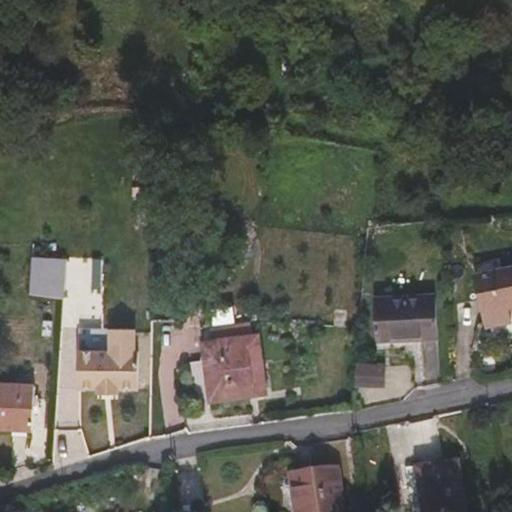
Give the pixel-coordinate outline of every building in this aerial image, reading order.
[(29,295),(64,297),(66,257),(31,255),(29,295)] [(511,309),(511,268),(476,276),(486,324),(509,319),(507,310),(511,309)] [(438,340),(436,297),(375,300),(377,343),(438,340)] [(138,390),(138,353),(134,353),(135,330),(110,330),(109,352),(78,352),(77,390),(97,390),(97,395),(117,395),(117,390),(138,390)] [(265,393),(259,336),(203,342),(210,399),(265,393)] [(356,364),(357,386),(385,384),(384,363),(356,364)] [(0,427),(33,429),(35,386),(0,385),(0,427)] [(465,511),(457,460),(415,467),(422,511),(465,511)] [(344,511),(337,465),(290,472),(296,511),(344,511)]
